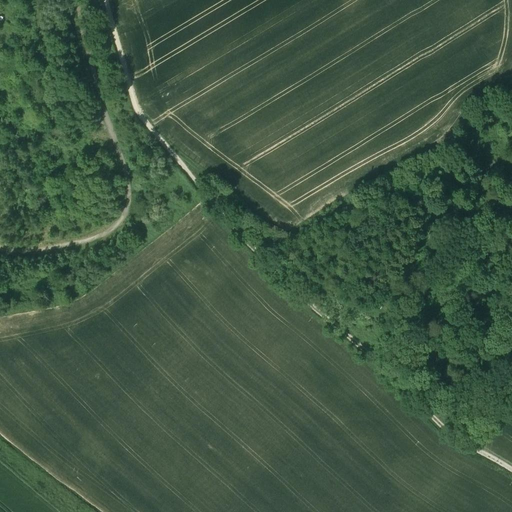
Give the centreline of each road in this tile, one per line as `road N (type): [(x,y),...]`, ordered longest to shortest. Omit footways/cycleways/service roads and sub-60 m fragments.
road 1 (track): [(103,0),(137,115),(196,184),(293,291),(441,427),(511,470)]
road 2 (track): [(68,0),(85,79),(123,162),(126,201),(117,227),(90,248),(47,259)]
road 3 (track): [(441,427),(500,322)]
